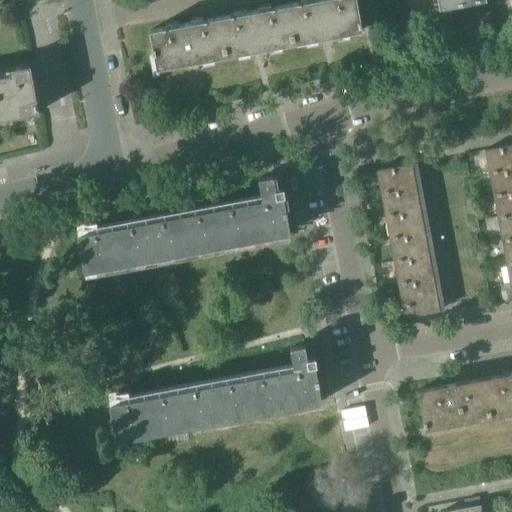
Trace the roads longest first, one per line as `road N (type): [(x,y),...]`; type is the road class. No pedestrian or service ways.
road 1 (residential): [(369,351),(326,112)]
road 2 (residential): [(326,112),(106,173)]
road 3 (residential): [(511,63),(326,112)]
road 4 (residential): [(398,511),(369,351)]
road 5 (tertiary): [(106,173),(85,17)]
road 6 (residential): [(369,351),(511,327)]
